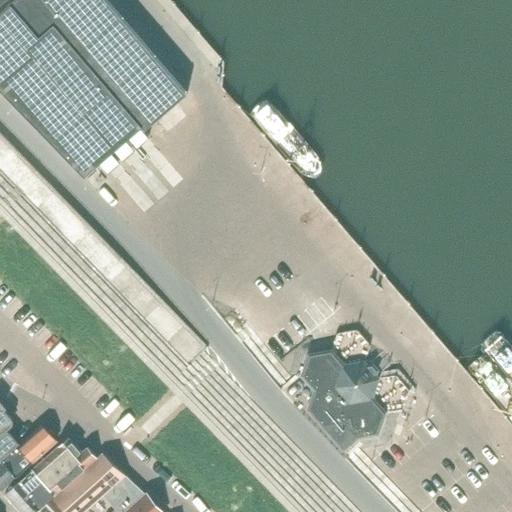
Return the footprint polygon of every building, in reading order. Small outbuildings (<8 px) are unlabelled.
[(188,94),(107,0),(0,0),(0,89),(86,177),(143,127),(146,130),(188,94)] [(344,448),(357,437),(377,433),(384,414),(371,398),(378,380),(364,364),(345,368),(332,353),(311,356),(304,376),(317,391),(311,410),(344,448)] [(0,459),(18,443),(6,430),(10,426),(12,421),(3,411),(5,409),(0,403),(0,459)] [(24,471),(32,464),(56,442),(53,439),(55,435),(51,431),(47,432),(41,426),(17,447),(8,454),(0,461),(0,487),(3,491),(24,471)] [(34,511),(55,494),(96,457),(88,448),(82,453),(68,439),(33,470),(23,479),(5,495),(20,511),(34,511)] [(125,475),(124,474),(103,455),(38,511),(83,511),(102,495),(125,475)] [(124,511),(145,494),(125,475),(102,495),(115,510),(113,511),(124,511)] [(161,511),(145,494),(124,511),(161,511)]
